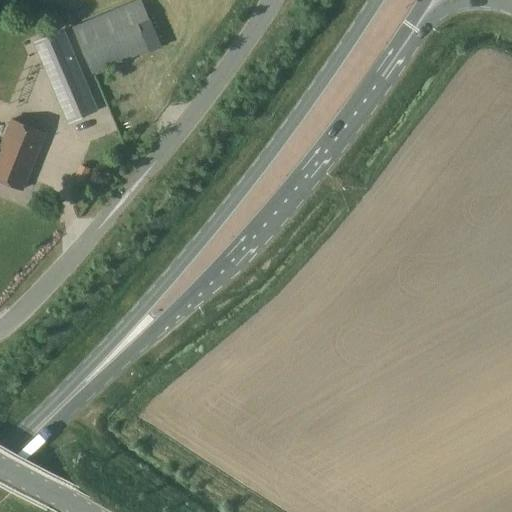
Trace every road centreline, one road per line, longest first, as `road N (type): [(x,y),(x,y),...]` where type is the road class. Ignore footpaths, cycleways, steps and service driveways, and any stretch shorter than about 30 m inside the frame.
road 1 (primary): [(120,350),(239,246),(329,139),(426,0)]
road 2 (primary): [(377,0),(120,350)]
road 3 (unclassified): [(272,0),(126,194),(0,330)]
road 4 (primary): [(0,464),(120,350)]
